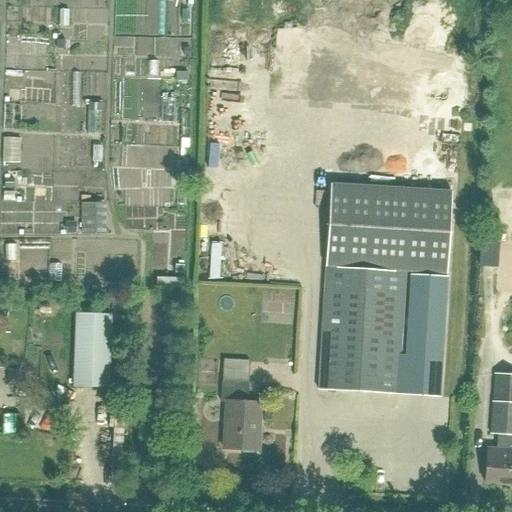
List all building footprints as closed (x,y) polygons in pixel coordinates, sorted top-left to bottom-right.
[(119,0),(120,36),(141,35),(140,0),(119,0)] [(181,0),(167,0),(167,37),(181,37),(181,0)] [(324,286),(318,386),(398,391),(404,291),(405,271),(446,274),(451,192),(330,185),(325,266),(324,286)] [(38,192),(37,205),(50,206),(51,193),(38,192)] [(102,234),(102,219),(93,220),(92,205),(83,205),(83,234),(102,234)] [(224,244),(214,244),(213,281),(224,282),(224,244)] [(10,245),(11,263),(24,262),(23,245),(10,245)] [(410,275),(405,353),(442,355),(447,277),(410,275)] [(111,315),(75,314),(72,388),(108,389),(111,315)] [(484,484),(508,486),(511,436),(511,376),(495,375),(491,435),(498,435),(497,450),(487,449),(484,484)] [(257,452),(260,403),(247,402),(248,384),(221,383),(220,401),(224,401),(222,450),(257,452)]
